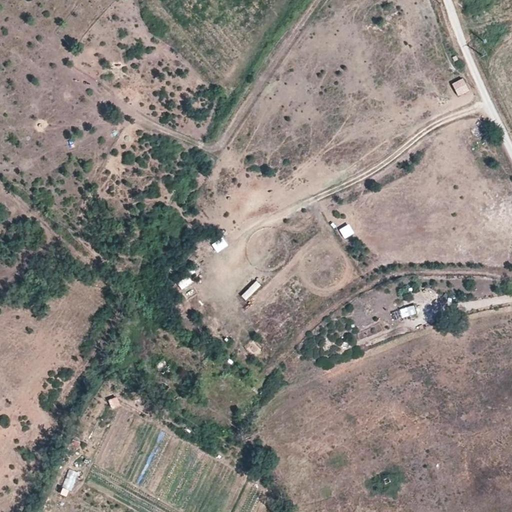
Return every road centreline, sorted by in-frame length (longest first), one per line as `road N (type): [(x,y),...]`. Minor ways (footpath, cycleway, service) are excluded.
road 1 (track): [(511,276),(466,270),(381,277),(347,294),(265,370),(257,389)]
road 2 (track): [(282,223),(348,169),(386,162),(488,100)]
road 3 (track): [(511,151),(449,0)]
